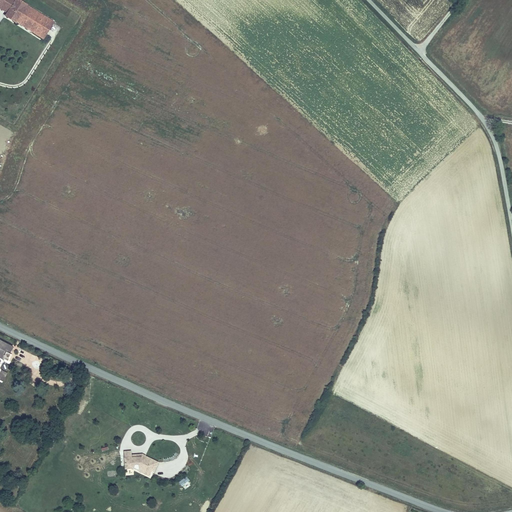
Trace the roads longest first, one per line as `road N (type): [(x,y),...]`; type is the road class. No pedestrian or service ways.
road 1 (tertiary): [(448,511),(162,399),(0,324)]
road 2 (unclassified): [(369,0),(491,129),(511,232)]
